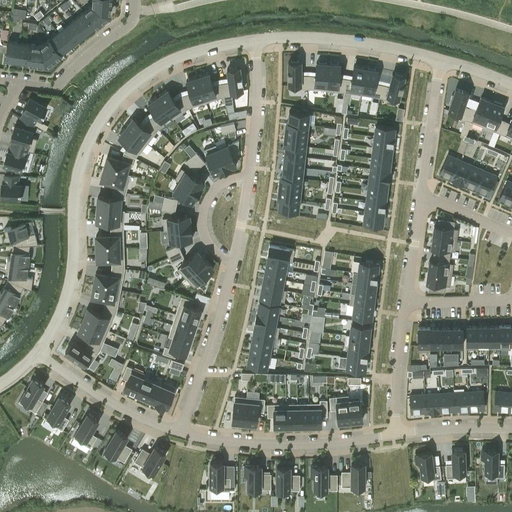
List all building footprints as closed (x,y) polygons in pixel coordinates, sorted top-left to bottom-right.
[(92,0),(92,2),(82,10),(95,26),(110,14),(111,0),(92,0)] [(95,26),(82,10),(74,17),(86,33),(95,26)] [(74,17),(65,24),(78,39),(86,33),(74,17)] [(78,39),(65,24),(57,30),(69,46),(78,39)] [(57,30),(48,37),(61,53),(69,46),(57,30)] [(61,53),(48,37),(40,43),(30,42),(27,62),(46,65),(61,53)] [(6,59),(16,60),(19,40),(8,39),(6,59)] [(19,40),(16,60),(27,62),(30,42),(19,40)] [(301,61),(289,61),(289,89),(301,89),(301,88),(307,88),(307,74),(301,74),(301,61)] [(307,74),(307,88),(326,89),(328,61),(316,61),(315,74),(307,74)] [(328,61),(326,89),(344,91),(345,77),(339,76),(340,63),(328,61)] [(345,77),(344,91),(361,94),(366,66),(355,64),(353,78),(345,77)] [(366,66),(361,94),(379,97),(382,83),(376,82),(379,68),(366,66)] [(228,83),(220,84),(223,97),(225,105),(233,104),(231,93),(242,91),(239,67),(226,68),(228,83)] [(209,72),(197,76),(206,102),(223,97),(220,84),(213,87),(209,72)] [(382,83),(379,97),(386,98),(385,100),(398,103),(405,76),(392,73),(390,85),(382,83)] [(190,94),(183,96),(188,108),(206,102),(197,76),(186,79),(190,94)] [(456,88),(449,109),(461,113),(459,117),(465,120),(466,118),(469,109),(464,107),(468,92),(456,88)] [(167,89),(157,96),(171,115),(173,118),(188,108),(183,96),(176,101),(167,89)] [(157,96),(148,102),(156,115),(149,120),(158,129),(163,125),(161,122),(171,115),(157,96)] [(40,119),(43,113),(43,114),(44,112),(44,111),(47,106),(30,97),(23,109),(25,110),(21,117),(33,124),(34,124),(33,123),(37,117),(40,119)] [(469,109),(466,118),(483,125),(492,102),(481,98),(476,110),(469,108),(469,109)] [(492,102),(483,125),(500,132),(504,121),(498,118),(503,106),(492,102)] [(398,107),(395,119),(403,120),(403,118),(404,108),(398,107)] [(290,111),(288,122),(307,124),(309,113),(290,111)] [(132,117),(125,126),(147,143),(158,129),(149,120),(144,126),(132,117)] [(466,119),(466,120),(461,134),(465,135),(468,128),(470,128),(473,121),(472,121),(466,119)] [(504,121),(500,132),(511,136),(511,119),(510,123),(504,121)] [(288,122),(286,143),(305,145),(307,124),(288,122)] [(233,123),(221,126),(223,132),(235,129),(233,123)] [(376,123),(374,136),(393,138),(395,125),(376,123)] [(27,150),(33,152),(37,138),(31,136),(33,131),(14,125),(10,139),(12,140),(11,145),(27,150)] [(125,126),(118,136),(130,145),(124,152),(135,158),(139,153),(140,153),(147,143),(125,126)] [(374,136),(373,147),(392,149),(393,138),(374,136)] [(217,149),(218,151),(225,169),(230,167),(235,164),(232,157),(237,155),(238,141),(217,149)] [(286,143),(285,154),(304,156),(305,145),(286,143)] [(215,144),(204,148),(214,173),(220,171),(225,169),(218,151),(217,149),(215,144)] [(25,156),(27,150),(11,145),(9,151),(7,151),(3,164),(21,170),(23,164),(24,164),(25,162),(24,162),(25,156)] [(373,147),(371,157),(391,160),(392,149),(373,147)] [(107,156),(104,168),(126,174),(126,173),(129,162),(134,164),(135,158),(124,152),(122,160),(107,156)] [(196,152),(191,156),(199,166),(204,162),(196,152)] [(285,154),(284,165),(302,167),(304,156),(285,154)] [(450,154),(440,174),(451,179),(460,159),(450,154)] [(191,156),(186,161),(194,170),(199,166),(191,156)] [(371,157),(370,168),(389,170),(391,160),(371,157)] [(460,159),(451,179),(461,183),(470,164),(460,159)] [(470,164),(461,183),(474,189),(483,170),(470,164)] [(284,165),(282,176),(301,178),(302,167),(284,165)] [(104,168),(100,179),(115,183),(113,190),(125,192),(131,174),(126,173),(126,174),(104,168)] [(181,168),(175,178),(179,181),(198,192),(201,188),(200,187),(203,182),(181,168)] [(370,168),(369,179),(388,181),(389,170),(370,168)] [(483,170),(474,189),(484,194),(494,174),(484,169),(483,170)] [(1,197),(20,198),(20,192),(21,192),(21,190),(20,190),(21,184),(18,183),(18,176),(18,175),(4,174),(4,175),(4,182),(2,182),(1,197)] [(282,176),(280,197),(299,199),(301,178),(282,176)] [(369,179),(367,189),(387,192),(388,181),(369,179)] [(511,180),(508,179),(498,199),(510,205),(511,200),(511,180)] [(179,181),(173,191),(191,202),(195,196),(195,197),(198,192),(179,181)] [(367,189),(366,200),(385,203),(387,192),(367,189)] [(97,197),(97,209),(119,210),(119,209),(120,198),(125,198),(125,192),(113,190),(113,198),(97,197)] [(164,196),(163,203),(175,205),(177,199),(164,196)] [(280,197),(279,208),(298,210),(299,199),(280,197)] [(366,200),(365,211),(384,213),(385,203),(366,200)] [(163,203),(162,209),(174,212),(175,205),(163,203)] [(97,209),(96,221),(111,222),(111,229),(123,229),(124,209),(119,209),(119,210),(97,209)] [(365,211),(363,222),(369,222),(369,224),(376,225),(376,223),(382,224),(384,213),(365,211)] [(188,216),(162,218),(163,230),(169,229),(168,229),(190,227),(190,221),(189,221),(188,216)] [(434,225),(433,236),(456,240),(458,228),(454,228),(455,221),(439,218),(438,225),(434,225)] [(11,240),(12,245),(29,244),(38,244),(35,232),(29,234),(26,223),(5,228),(6,234),(9,233),(11,240)] [(190,227),(168,229),(169,229),(170,240),(191,238),(190,232),(191,232),(190,227)] [(111,235),(96,236),(96,248),(124,247),(123,229),(111,229),(111,235)] [(433,236),(431,247),(435,248),(434,254),(449,256),(450,250),(455,250),(456,240),(433,236)] [(29,244),(12,245),(12,250),(11,250),(10,257),(7,257),(6,262),(28,265),(30,253),(28,253),(29,244)] [(268,253),(268,256),(287,259),(287,260),(292,260),(294,249),(286,247),(286,246),(278,244),(278,245),(270,244),(268,253)] [(178,245),(166,250),(169,256),(180,251),(178,245)] [(124,247),(96,248),(96,260),(112,259),(112,267),(124,268),(124,247)] [(324,260),(331,262),(334,251),(327,249),(324,260)] [(180,251),(169,256),(172,262),(183,257),(180,251)] [(197,251),(178,269),(185,278),(203,261),(205,259),(201,255),(201,256),(197,251)] [(429,260),(428,271),(451,274),(453,263),(449,263),(449,256),(434,254),(433,260),(429,260)] [(268,256),(266,266),(285,269),(287,260),(287,259),(268,256)] [(203,261),(185,278),(193,286),(197,282),(205,291),(210,277),(207,273),(212,268),(208,263),(209,263),(205,259),(203,261)] [(359,259),(358,272),(377,274),(379,262),(359,259)] [(7,281),(23,286),(31,289),(33,277),(27,277),(28,265),(6,262),(6,268),(9,268),(8,275),(7,281)] [(266,266),(264,276),(283,279),(285,269),(266,266)] [(95,272),(93,284),(120,289),(124,268),(112,267),(111,275),(95,272)] [(428,271),(426,282),(430,282),(429,289),(444,291),(445,285),(450,285),(451,274),(428,271)] [(358,272),(356,283),(376,285),(377,274),(358,272)] [(264,276),(262,286),(281,289),(283,279),(264,276)] [(0,297),(14,305),(21,295),(19,294),(23,286),(7,281),(5,285),(4,285),(1,291),(0,290),(0,297)] [(355,293),(374,296),(376,285),(356,283),(355,293)] [(93,284),(91,296),(106,299),(105,307),(116,310),(120,289),(93,284)] [(262,286),(260,296),(284,301),(286,290),(281,289),(262,286)] [(350,293),(349,304),(354,304),(373,306),(374,296),(355,293),(350,293)] [(181,296),(175,314),(197,321),(201,310),(191,307),(193,300),(181,296)] [(8,316),(14,305),(0,297),(0,321),(2,323),(6,315),(8,316)] [(259,301),(257,312),(276,315),(279,305),(259,301)] [(347,303),(345,313),(352,314),(352,315),(372,317),(373,306),(354,304),(349,304),(347,303)] [(87,308),(82,319),(108,330),(116,310),(105,307),(102,314),(87,308)] [(257,312),(255,322),(274,326),(275,325),(276,315),(257,312)] [(175,314),(172,324),(194,332),(197,321),(175,314)] [(82,319),(78,330),(92,336),(89,344),(99,349),(108,330),(82,319)] [(135,338),(140,322),(133,320),(128,336),(135,338)] [(255,322),(253,332),(272,336),(277,337),(279,326),(275,325),(274,326),(255,322)] [(351,323),(350,335),(369,337),(370,325),(351,323)] [(172,324),(168,335),(172,336),(190,342),(194,332),(172,324)] [(466,325),(466,348),(478,348),(478,343),(477,343),(477,325),(466,325)] [(488,325),(477,325),(477,343),(478,343),(488,343),(488,325)] [(499,325),(488,325),(488,343),(499,343),(499,325)] [(499,343),(499,348),(511,348),(511,325),(499,325),(499,343)] [(417,333),(417,341),(418,341),(418,350),(430,350),(430,345),(429,345),(429,327),(430,327),(418,327),(418,333),(417,333)] [(429,327),(429,345),(430,345),(440,345),(440,327),(430,327),(429,327)] [(440,327),(440,345),(451,345),(451,327),(440,327)] [(451,327),(451,345),(462,345),(462,327),(451,327)] [(253,332),(251,342),(271,346),(272,336),(253,332)] [(350,335),(348,345),(368,348),(369,337),(350,335)] [(165,346),(162,352),(175,356),(177,350),(186,353),(190,342),(172,336),(168,347),(165,346)] [(72,341),(65,351),(84,364),(88,367),(94,357),(99,349),(89,344),(85,350),(72,341)] [(251,342),(249,352),(269,356),(271,346),(251,342)] [(348,345),(347,356),(366,358),(368,348),(348,345)] [(249,352),(247,363),(266,367),(269,356),(249,352)] [(347,356),(346,367),(365,369),(366,358),(347,356)] [(171,359),(169,365),(181,369),(183,363),(171,359)] [(127,366),(122,377),(127,379),(123,388),(135,393),(142,376),(144,373),(127,366)] [(267,380),(267,372),(254,372),(254,379),(254,380),(267,380)] [(142,376),(135,393),(145,397),(152,381),(142,376)] [(21,397),(19,402),(29,408),(35,412),(42,401),(36,397),(44,384),(33,378),(21,397)] [(152,381),(145,397),(155,402),(156,402),(163,385),(152,381)] [(155,402),(154,403),(164,407),(165,406),(167,407),(169,400),(171,400),(173,395),(172,394),(175,386),(164,382),(163,385),(156,402),(155,402)] [(468,391),(454,392),(455,410),(469,409),(468,391)] [(483,391),(468,391),(469,409),(484,409),(483,391)] [(496,391),(494,409),(509,410),(510,392),(496,391)] [(454,392),(439,393),(440,411),(455,410),(454,392)] [(439,393),(425,394),(426,412),(440,411),(439,393)] [(348,394),(330,396),(331,409),(337,409),(339,422),(343,422),(343,423),(350,422),(348,399),(349,399),(348,394)] [(425,394),(410,395),(411,413),(426,412),(425,394)] [(59,395),(45,419),(62,429),(68,418),(62,415),(70,402),(59,395)] [(235,395),(232,421),(237,422),(237,423),(244,424),(246,396),(235,395)] [(246,396),(244,424),(251,425),(251,423),(256,424),(257,410),(263,411),(264,398),(246,396)] [(349,399),(348,399),(350,422),(358,421),(358,420),(362,420),(360,398),(349,399)] [(319,403),(308,403),(309,425),(321,425),(321,415),(327,415),(326,399),(319,399),(319,403)] [(286,403),(267,404),(268,416),(274,416),(274,426),(286,426),(286,403)] [(297,403),(286,403),(286,426),(297,426),(297,403)] [(308,403),(297,403),(297,426),(309,425),(308,403)] [(87,413),(73,437),(90,447),(96,436),(90,433),(98,419),(87,413)] [(116,429),(104,449),(124,461),(132,448),(123,443),(127,436),(116,429)] [(142,448),(134,461),(143,466),(140,470),(151,476),(166,452),(154,446),(150,453),(142,448)] [(453,463),(446,463),(446,477),(466,476),(465,464),(467,464),(466,456),(465,456),(464,449),(462,450),(462,448),(454,449),(454,450),(452,450),(453,463)] [(481,449),(481,458),(485,458),(485,476),(504,477),(504,463),(497,463),(498,450),(481,449)] [(431,452),(414,454),(415,463),(419,462),(422,480),(441,478),(439,464),(432,465),(431,452)] [(210,486),(210,490),(211,490),(211,498),(229,498),(229,490),(230,490),(230,477),(224,477),(224,464),(210,464),(210,486)] [(341,471),(341,486),(351,486),(351,488),(364,488),(364,486),(365,486),(365,464),(351,464),(351,471),(341,471)] [(245,466),(245,474),(248,474),(247,488),(270,488),(271,473),(262,473),(262,466),(245,466)] [(277,467),(276,489),(299,489),(300,474),(291,474),(291,467),(277,467)] [(311,467),(311,475),(314,475),(314,489),(337,489),(337,474),(328,474),(328,467),(311,467)]
